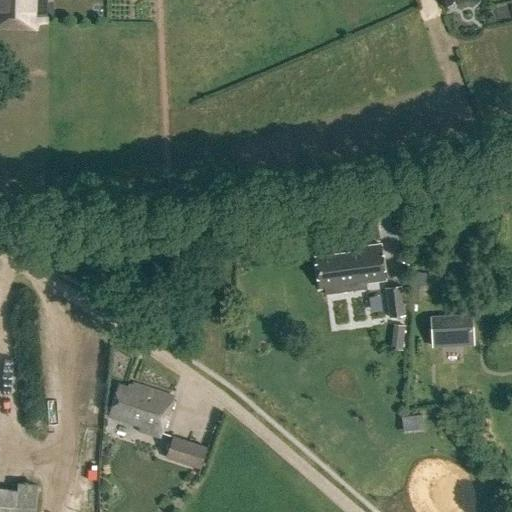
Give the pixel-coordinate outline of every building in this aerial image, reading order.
[(0,0),(0,20),(45,22),(45,0),(0,0)] [(349,251),(315,256),(319,288),(384,280),(380,243),(349,247),(349,251)] [(383,288),(388,318),(404,316),(400,286),(383,288)] [(473,344),(471,315),(431,318),(432,346),(473,344)] [(135,427),(159,435),(168,414),(172,398),(136,385),(134,391),(120,385),(109,415),(135,425),(135,427)] [(421,417),(399,419),(401,436),(422,434),(421,417)] [(104,460),(105,433),(96,433),(95,460),(104,460)] [(166,457),(199,468),(206,447),(173,437),(166,457)] [(0,489),(0,511),(35,511),(37,485),(18,484),(17,491),(0,489)]
